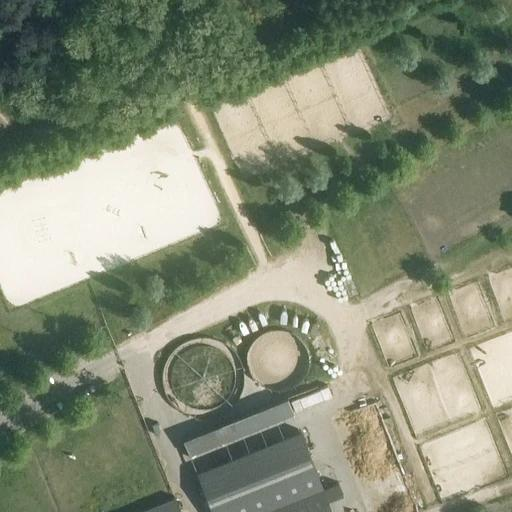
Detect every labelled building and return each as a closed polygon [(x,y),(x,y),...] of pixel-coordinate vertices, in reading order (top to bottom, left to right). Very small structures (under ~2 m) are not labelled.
[(478,293),(455,299),(462,327),(485,321),(478,293)] [(437,308),(416,316),(430,354),(451,347),(437,308)] [(293,413),(287,398),(183,440),(189,455),(293,413)] [(376,413),(356,419),(371,471),(392,465),(376,413)] [(211,511),(332,511),(327,499),(342,493),(337,482),(322,488),(300,430),(196,473),(211,511)] [(137,511),(180,511),(175,497),(137,511)]
